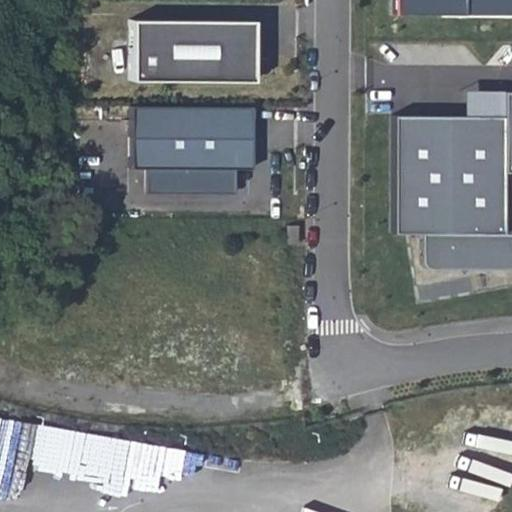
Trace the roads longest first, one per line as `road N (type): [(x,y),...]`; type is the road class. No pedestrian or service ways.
road 1 (residential): [(333,0),(329,366),(355,363)]
road 2 (residential): [(355,363),(511,346)]
